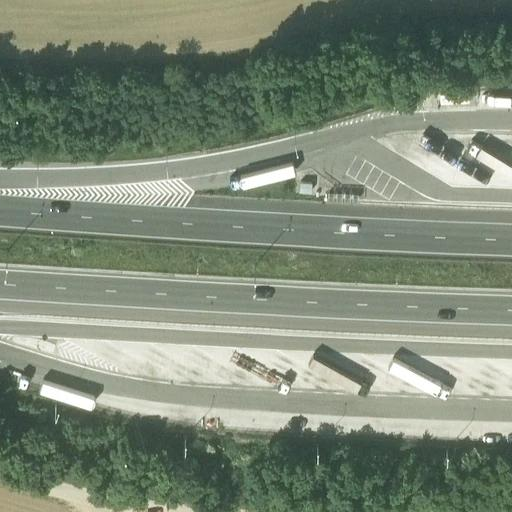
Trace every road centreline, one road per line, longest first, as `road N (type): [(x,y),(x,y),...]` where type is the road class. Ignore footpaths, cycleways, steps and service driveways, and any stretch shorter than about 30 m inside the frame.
road 1 (motorway): [(511,219),(0,187)]
road 2 (motorway): [(0,262),(511,287)]
road 3 (unclassified): [(355,511),(100,493),(0,466)]
road 4 (motorway): [(187,146),(0,158)]
